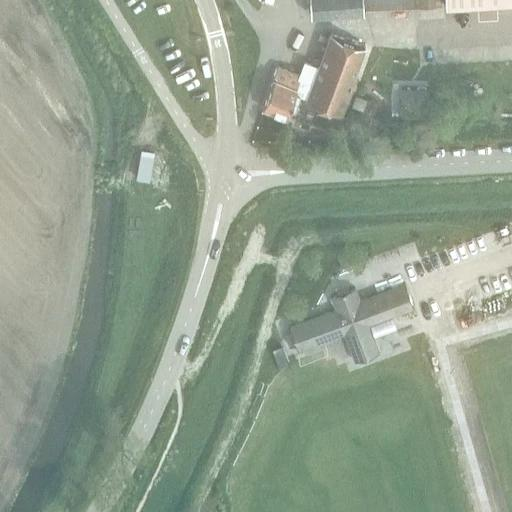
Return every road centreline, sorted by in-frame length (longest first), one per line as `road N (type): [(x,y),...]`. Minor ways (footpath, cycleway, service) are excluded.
road 1 (tertiary): [(93,511),(171,372),(232,172)]
road 2 (tertiary): [(232,172),(511,159)]
road 3 (tertiary): [(232,172),(208,0)]
road 4 (residential): [(232,172),(200,146),(139,50)]
